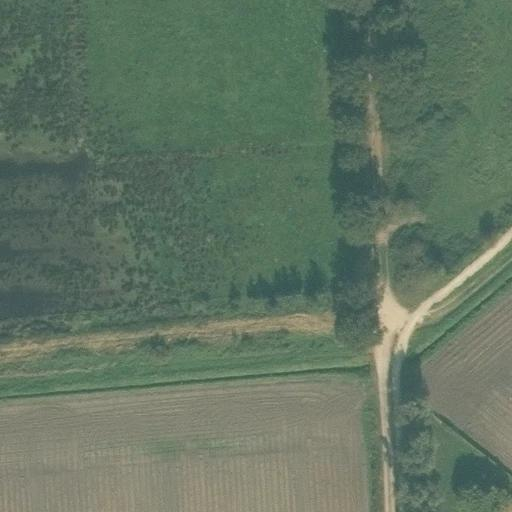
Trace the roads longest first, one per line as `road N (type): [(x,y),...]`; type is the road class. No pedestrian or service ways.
road 1 (track): [(397,511),(388,319)]
road 2 (track): [(511,254),(444,310),(388,319)]
